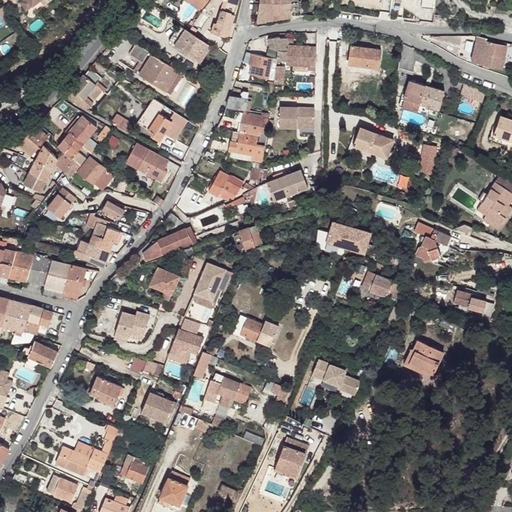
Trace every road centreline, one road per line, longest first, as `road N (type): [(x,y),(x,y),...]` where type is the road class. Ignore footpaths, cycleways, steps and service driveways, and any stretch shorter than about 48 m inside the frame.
road 1 (residential): [(81,310),(164,211),(215,109),(242,31)]
road 2 (residential): [(326,23),(314,239)]
road 3 (unknown): [(309,318),(232,511)]
road 4 (residential): [(0,472),(81,310)]
road 5 (secondary): [(0,125),(58,82),(127,0)]
road 6 (unknown): [(58,82),(185,168)]
road 7 (residential): [(392,28),(511,85)]
road 8 (residential): [(392,28),(511,37)]
